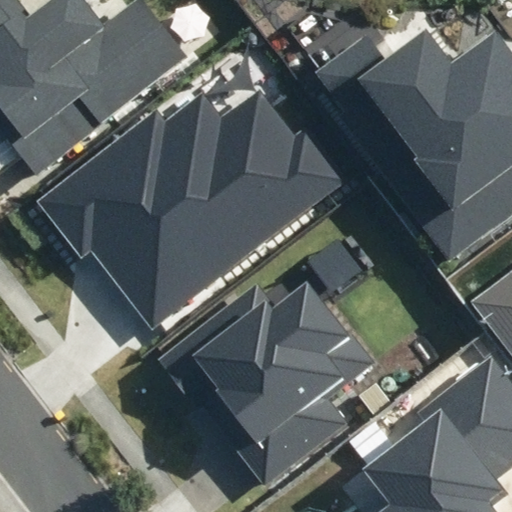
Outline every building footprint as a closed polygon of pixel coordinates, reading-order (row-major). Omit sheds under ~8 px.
[(0,0),(0,124),(37,172),(186,57),(142,0),(136,0),(102,27),(81,0),(54,0),(32,18),(18,0),(0,0)] [(451,255),(511,208),(511,47),(496,27),(450,62),(426,30),(387,59),(367,33),(313,73),(451,255)] [(164,122),(156,112),(39,201),(82,258),(92,251),(153,330),(345,184),(302,128),(294,134),(259,87),(221,116),(203,93),(164,122)] [(511,269),(470,301),(511,356),(511,269)] [(291,292),(282,280),(265,293),(257,283),(156,359),(193,407),(202,399),(265,480),(342,422),(324,399),(373,361),(353,335),(350,337),(306,281),(291,292)] [(511,465),(511,385),(491,358),(418,413),(425,423),(363,469),(392,506),(383,511),(496,511),(492,506),(507,494),(495,478),(511,465)]
